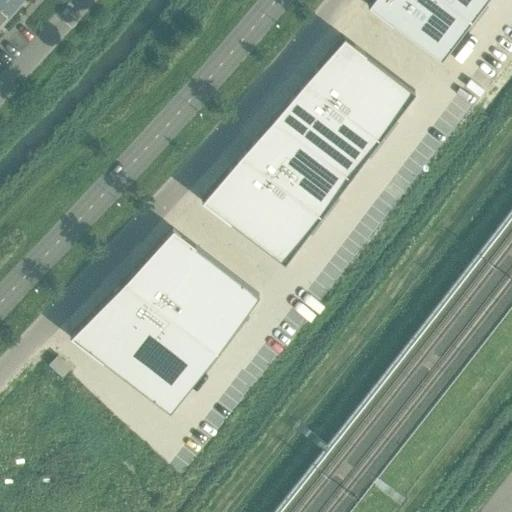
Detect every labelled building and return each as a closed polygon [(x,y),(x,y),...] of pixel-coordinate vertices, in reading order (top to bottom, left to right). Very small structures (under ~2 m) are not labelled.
[(20,0),(0,0),(0,2),(9,11),(14,5),(15,6),(20,0)] [(368,0),(366,3),(390,22),(391,21),(440,59),(470,19),(445,0),(368,0)] [(445,0),(470,19),(484,0),(445,0)] [(0,20),(9,11),(0,2),(0,20)] [(342,35),(303,80),(377,137),(414,89),(342,35)] [(303,80),(271,116),(348,175),(377,137),(303,80)] [(271,116),(240,152),(319,213),(348,175),(271,116)] [(240,152),(200,198),(283,261),(319,213),(240,152)] [(171,226),(123,277),(216,348),(258,293),(171,226)] [(123,277),(69,334),(168,410),(216,348),(123,277)] [(68,366),(57,356),(50,363),(61,373),(68,366)] [(38,365),(0,404),(0,511),(8,511),(40,474),(90,415),(54,382),(55,381),(38,365)] [(142,449),(126,469),(162,499),(177,482),(142,449)] [(126,469),(109,489),(136,511),(151,511),(162,499),(126,469)] [(136,511),(109,489),(92,509),(95,511),(136,511)]
